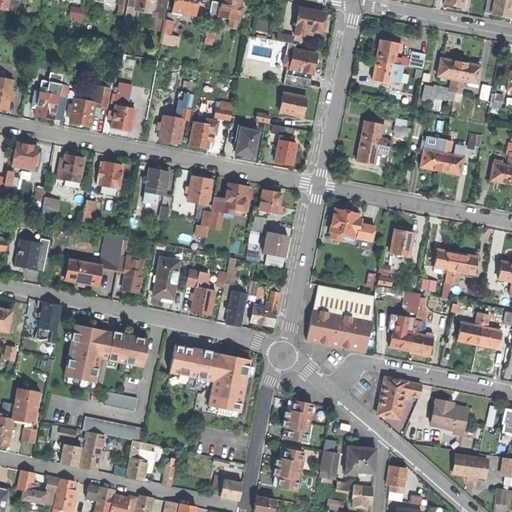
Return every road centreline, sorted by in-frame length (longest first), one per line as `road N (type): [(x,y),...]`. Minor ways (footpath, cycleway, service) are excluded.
road 1 (residential): [(0,124),(317,184)]
road 2 (residential): [(0,284),(248,337),(283,354)]
road 3 (residential): [(245,508),(0,453)]
road 4 (residential): [(317,184),(511,222)]
road 5 (residential): [(329,388),(366,365),(511,394)]
road 6 (unknown): [(164,319),(142,415),(52,402)]
road 7 (residential): [(317,184),(353,3)]
road 8 (residential): [(283,354),(317,184)]
road 9 (residential): [(353,3),(511,33)]
road 10 (residential): [(245,508),(269,380),(283,354)]
road 11 (residential): [(474,511),(383,432)]
